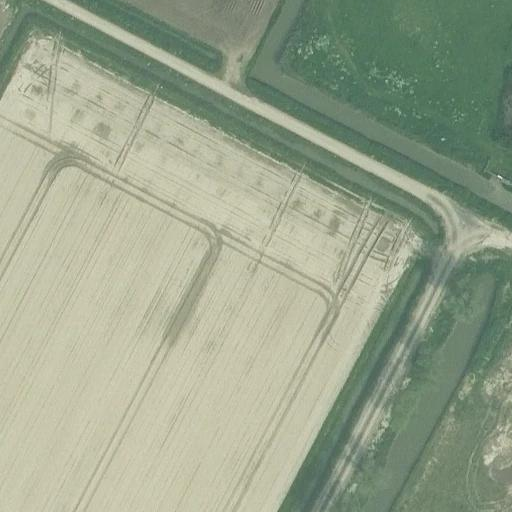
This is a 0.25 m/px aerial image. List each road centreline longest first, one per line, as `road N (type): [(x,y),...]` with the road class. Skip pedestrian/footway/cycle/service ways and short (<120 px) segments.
road 1 (track): [(459,229),(434,201),(48,0)]
road 2 (track): [(321,511),(459,229)]
